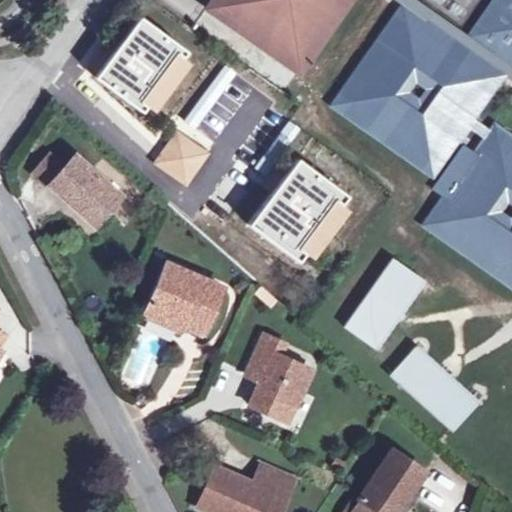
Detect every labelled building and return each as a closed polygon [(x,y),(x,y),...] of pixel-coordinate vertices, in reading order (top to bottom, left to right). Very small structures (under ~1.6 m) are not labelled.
[(209,0),(203,8),(245,37),(248,33),(298,67),(344,0),(209,0)] [(511,0),(498,0),(476,31),(511,56),(511,145),(494,133),(490,140),(487,138),(476,153),(463,144),(432,188),(444,197),(433,212),(436,214),(431,221),(486,261),(511,279),(511,0)] [(492,79),(401,15),(338,102),(429,166),(492,79)] [(248,33),(245,37),(295,72),(298,67),(248,33)] [(110,106),(148,132),(175,92),(137,66),(110,106)] [(342,205),(331,197),(351,168),(313,141),(289,174),(309,189),(292,213),(272,198),(249,232),(287,258),(308,230),(319,238),(342,205)] [(72,155),(61,169),(46,185),(67,204),(70,201),(95,223),(119,196),(72,155)] [(46,185),(61,169),(47,157),(32,174),(46,185)] [(389,259),(341,328),(373,350),(420,281),(389,259)] [(142,311),(179,328),(185,314),(204,322),(219,288),(162,263),(142,311)] [(185,314),(179,328),(198,336),(204,322),(185,314)] [(260,335),(243,374),(258,381),(247,405),(282,422),(289,406),(293,407),(309,371),(277,357),(283,345),(260,335)] [(414,346),(388,375),(450,431),(476,401),(414,346)] [(389,450),(356,499),(375,511),(394,511),(422,472),(389,450)] [(196,506),(208,511),(265,511),(273,496),(281,499),(289,482),(257,469),(249,485),(212,470),(196,506)] [(275,511),(281,499),(273,496),(265,511),(275,511)] [(375,511),(356,499),(347,511),(375,511)]
